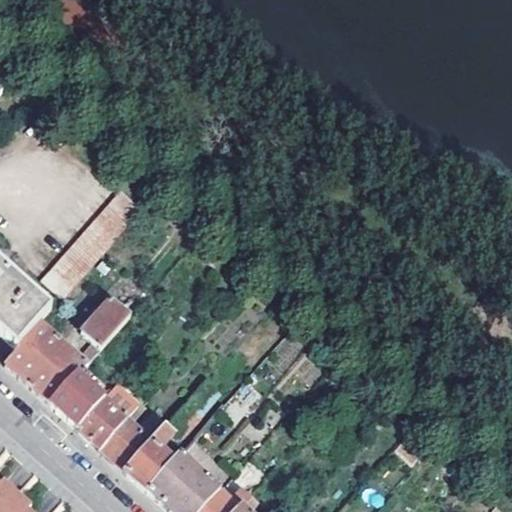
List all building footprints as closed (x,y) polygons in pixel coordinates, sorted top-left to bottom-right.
[(63,304),(142,215),(120,195),(41,283),(63,304)] [(0,338),(18,354),(41,328),(38,325),(50,312),(18,284),(20,282),(0,264),(0,338)] [(27,390),(49,410),(76,380),(130,319),(110,302),(80,336),(92,346),(79,361),(41,328),(18,354),(4,369),(27,390)] [(102,404),(76,380),(49,410),(63,423),(76,434),(102,404)] [(220,396),(207,383),(165,430),(173,437),(180,443),(220,396)] [(116,388),(102,404),(76,434),(85,442),(99,456),(126,424),(140,408),(116,388)] [(151,446),(126,424),(99,456),(111,466),(123,477),(151,446)] [(165,430),(151,446),(123,477),(134,486),(146,497),(174,466),(159,454),(173,437),(165,430)] [(410,431),(403,440),(416,453),(425,444),(410,431)] [(179,460),(174,466),(146,497),(162,511),(204,511),(219,495),(198,477),(200,474),(196,470),(194,472),(179,460)] [(0,511),(27,511),(30,510),(15,496),(2,484),(0,486),(0,511)] [(233,508),(219,495),(204,511),(241,511),(251,501),(242,493),(233,501),(233,508)] [(253,511),(258,506),(251,501),(241,511),(253,511)]
